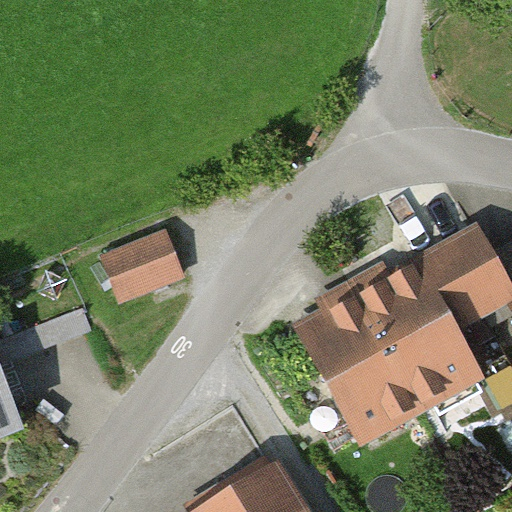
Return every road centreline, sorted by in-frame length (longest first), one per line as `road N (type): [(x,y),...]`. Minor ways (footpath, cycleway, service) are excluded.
road 1 (residential): [(71,511),(249,273),(310,205),(390,151)]
road 2 (track): [(406,0),(390,151)]
road 3 (residential): [(511,150),(390,151)]
